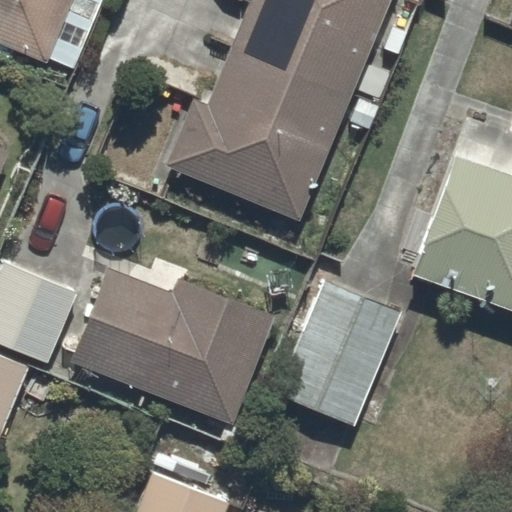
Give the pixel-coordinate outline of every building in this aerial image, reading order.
[(0,0),(0,35),(43,55),(64,0),(0,0)] [(383,0),(243,0),(203,97),(193,93),(168,153),(297,207),(383,0)] [(440,171),(407,260),(511,299),(511,128),(506,126),(499,145),(478,138),(491,103),(471,96),(459,129),(444,123),(428,166),(440,171)] [(71,281),(1,251),(0,252),(0,334),(42,352),(71,281)] [(104,258),(65,350),(227,414),(271,304),(176,266),(169,283),(104,258)] [(397,300),(319,272),(274,384),(357,413),(397,300)] [(0,416),(25,356),(0,345),(0,416)] [(220,511),(227,494),(150,462),(129,511),(220,511)]
